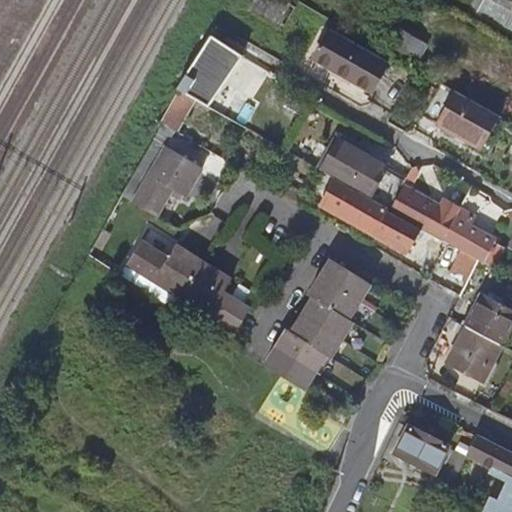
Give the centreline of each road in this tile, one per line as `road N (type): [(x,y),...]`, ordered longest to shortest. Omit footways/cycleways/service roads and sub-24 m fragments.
road 1 (residential): [(235,198),(243,183),(439,301)]
road 2 (residential): [(511,201),(316,89)]
road 3 (residential): [(338,511),(376,402),(400,376)]
road 4 (residential): [(400,376),(511,435)]
